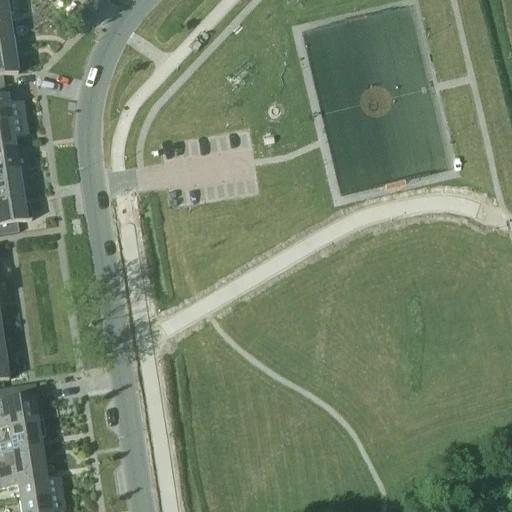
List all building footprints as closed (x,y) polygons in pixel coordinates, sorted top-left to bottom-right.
[(9,0),(0,1),(0,28),(14,26),(14,25),(10,25),(8,17),(13,16),(10,0),(9,0)] [(17,41),(14,26),(0,28),(0,54),(14,52),(12,42),(17,41)] [(18,77),(14,52),(0,54),(0,89),(3,89),(2,80),(18,77)] [(0,125),(25,121),(22,106),(8,108),(6,98),(5,98),(3,89),(0,89),(0,125)] [(0,151),(14,149),(13,141),(27,138),(25,121),(0,125),(0,151)] [(0,176),(18,174),(14,149),(0,151),(0,176)] [(0,202),(22,199),(18,174),(0,176),(0,202)] [(23,207),(22,199),(0,202),(0,228),(16,225),(31,223),(28,206),(23,207)] [(16,225),(0,228),(0,237),(18,235),(18,234),(16,225)] [(0,383),(8,382),(4,356),(0,357),(0,383)] [(0,430),(7,429),(8,429),(37,424),(36,415),(41,414),(38,398),(18,401),(16,389),(0,391),(0,430)] [(0,456),(1,457),(11,455),(11,454),(41,450),(40,441),(45,440),(42,423),(37,424),(8,429),(7,429),(10,445),(0,446),(0,456)] [(0,481),(45,474),(41,450),(11,454),(11,455),(1,457),(4,470),(0,470),(0,481)] [(0,481),(0,491),(17,489),(19,504),(62,497),(59,480),(46,482),(45,474),(0,481)] [(64,511),(62,497),(19,504),(20,511),(64,511)]
